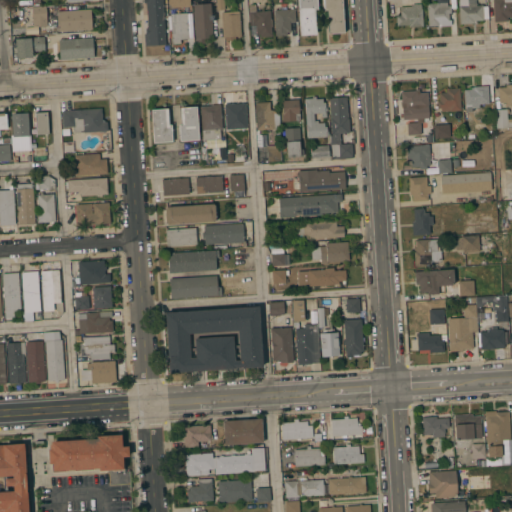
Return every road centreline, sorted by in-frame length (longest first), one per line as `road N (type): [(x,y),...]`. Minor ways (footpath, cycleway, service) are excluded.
road 1 (residential): [(511,50),(0,86)]
road 2 (tertiary): [(155,511),(120,0)]
road 3 (tertiary): [(398,511),(364,0)]
road 4 (tertiary): [(511,378),(0,412)]
road 5 (residential): [(136,241),(0,251)]
